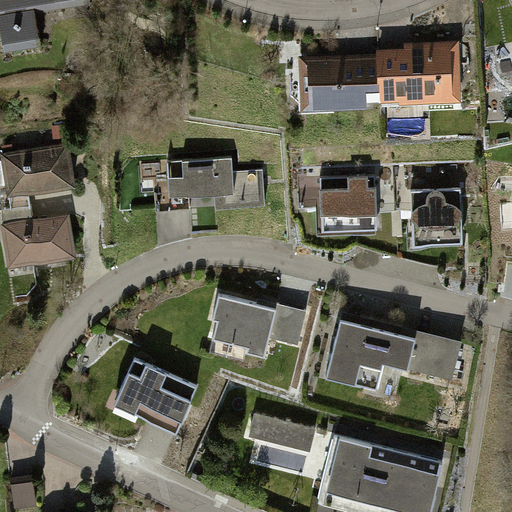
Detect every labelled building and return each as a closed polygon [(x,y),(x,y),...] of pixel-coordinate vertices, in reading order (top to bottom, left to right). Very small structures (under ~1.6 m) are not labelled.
[(0,0),(0,31),(2,31),(5,50),(43,44),(38,11),(93,2),(92,0),(0,0)] [(377,47),(377,50),(379,97),(397,96),(397,99),(461,96),(459,39),(404,41),(404,46),(377,47)] [(366,97),(379,97),(377,50),(297,53),(299,107),(366,105),(366,97)] [(70,138),(0,150),(2,157),(0,157),(0,185),(7,184),(8,193),(77,181),(70,138)] [(233,153),(169,157),(171,190),(215,187),(216,204),(266,200),(264,167),(234,169),(233,153)] [(375,173),(319,174),(320,226),(376,225),(375,173)] [(461,186),(410,187),(411,240),(462,239),(461,186)] [(4,222),(1,222),(9,266),(78,254),(70,210),(33,217),(31,205),(2,210),(4,222)] [(258,298),(219,289),(213,314),(218,315),(214,334),(248,342),(247,346),(266,351),(270,335),(299,342),(308,308),(259,296),(258,298)] [(463,339),(341,309),(324,375),(376,388),(383,361),(453,378),(463,339)] [(199,384),(136,355),(114,401),(177,430),(199,384)] [(249,434),(311,450),(317,426),(255,410),(249,434)] [(430,511),(444,456),(336,430),(320,499),(373,511),(430,511)] [(32,471),(10,475),(15,507),(37,503),(32,471)]
